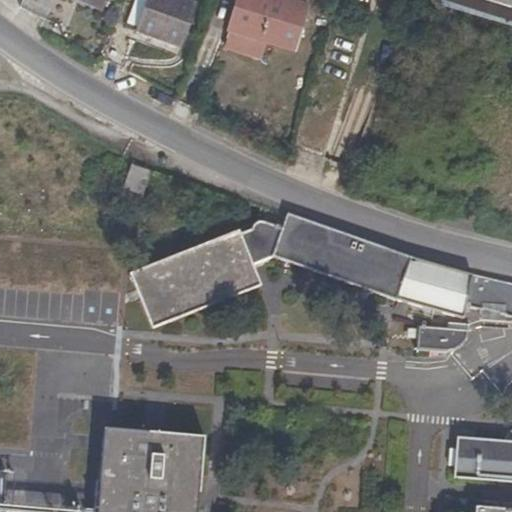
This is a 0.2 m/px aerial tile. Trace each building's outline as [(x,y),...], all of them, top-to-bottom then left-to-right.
[(21,0),(18,7),(43,19),(52,0),(83,0),(102,8),(105,0),(21,0)] [(148,0),(186,0),(194,3),(194,0),(134,0),(124,26),(137,31),(148,0)] [(148,0),(137,31),(178,47),(194,3),(186,0),(148,0)] [(235,0),(230,18),(234,19),(225,50),(258,60),(264,43),(293,52),(306,6),(286,0),(235,0)] [(511,0),(440,0),(511,22),(511,8),(510,8),(511,0)] [(122,71),(133,40),(137,31),(124,26),(113,22),(97,59),(122,71)] [(178,47),(137,31),(133,40),(175,56),(178,47)] [(324,160),(336,117),(304,107),(292,147),(324,160)] [(149,172),(130,165),(122,189),(141,196),(149,172)] [(237,230),(128,273),(150,330),(260,286),(252,265),(270,258),(398,302),(463,319),(465,308),(481,312),(482,306),(501,308),(501,316),(511,318),(511,284),(472,276),(409,257),(285,215),(280,228),(262,222),(260,222),(258,222),(255,223),(253,225),(252,228),(251,230),(239,235),(237,230)] [(415,340),(415,351),(446,352),(451,351),(454,350),(458,348),(461,345),(463,342),(465,338),(466,334),(466,330),(391,325),(390,338),(415,340)] [(196,511),(203,437),(163,433),(145,432),(104,428),(96,511),(196,511)] [(455,437),(451,478),(511,482),(511,441),(505,441),(455,437)]
